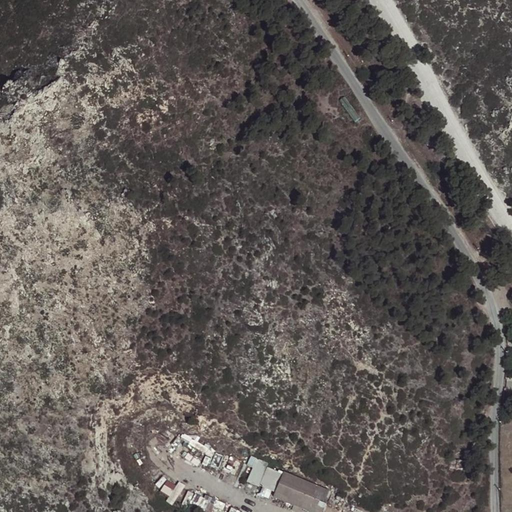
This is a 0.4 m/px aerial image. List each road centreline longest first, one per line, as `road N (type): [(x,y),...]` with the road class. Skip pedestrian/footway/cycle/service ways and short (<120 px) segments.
road 1 (residential): [(306,0),(458,235),(508,324),(511,346)]
road 2 (unclassified): [(378,0),(511,219)]
road 3 (residential): [(511,373),(501,511)]
